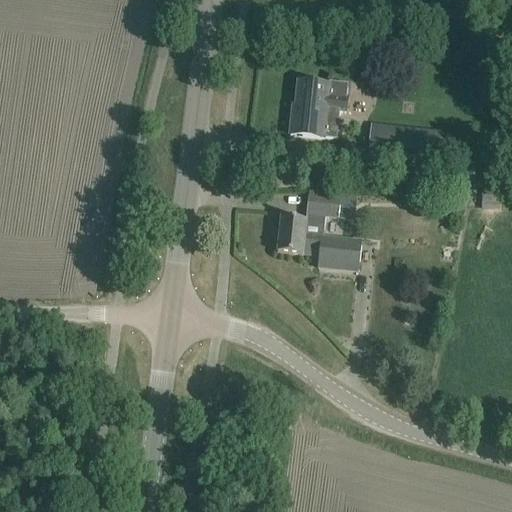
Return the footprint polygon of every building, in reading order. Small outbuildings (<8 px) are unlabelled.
[(292,115),(290,137),(335,142),(338,114),(345,115),(348,87),(332,85),(332,88),(298,84),(295,116),(292,115)] [(368,161),(418,166),(417,175),(442,179),(446,157),(420,153),(422,132),(372,126),(368,161)] [(454,186),(454,201),(466,201),(467,186),(454,186)] [(306,223),(305,238),(313,239),(324,240),(325,221),(339,223),(341,199),(317,197),(310,196),(307,220),(306,223)] [(303,257),(311,258),(313,239),(305,238),(306,223),(281,220),(277,256),(302,258),(303,257)] [(313,239),(311,258),(319,259),(318,270),(358,274),(361,244),(324,240),(313,239)]
